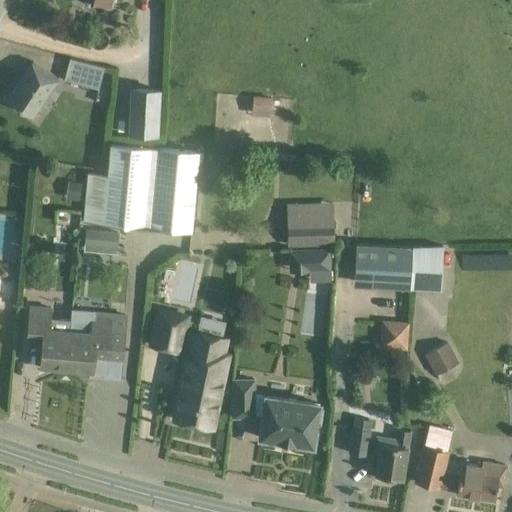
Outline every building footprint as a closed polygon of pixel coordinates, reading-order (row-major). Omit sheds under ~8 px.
[(104,66),(69,58),(64,80),(99,88),(104,66)] [(33,60),(7,98),(33,116),(59,77),(33,60)] [(130,87),(127,134),(159,135),(161,89),(130,87)] [(270,117),(272,98),(253,96),(251,115),(270,117)] [(208,232),(216,154),(152,146),(112,142),(109,174),(90,172),(85,220),(144,226),(208,232)] [(335,221),(303,223),(303,246),(335,245),(335,221)] [(117,234),(84,231),(83,246),(116,249),(117,234)] [(411,287),(413,246),(412,246),(355,243),(353,284),(411,287)] [(413,246),(411,287),(440,289),(443,245),(413,246)] [(312,249),(312,272),(332,271),(332,249),(312,249)] [(0,276),(0,307),(11,309),(16,278),(0,276)] [(68,370),(73,310),(71,310),(70,319),(50,317),(51,306),(29,304),(26,338),(43,340),(40,368),(68,370)] [(157,309),(150,344),(178,349),(184,314),(157,309)] [(126,313),(112,312),(93,310),(93,312),(73,310),(68,370),(93,372),(95,355),(122,358),(126,313)] [(406,349),(407,323),(381,321),(379,347),(406,349)] [(173,419),(212,427),(229,353),(223,352),(226,338),(193,330),(173,419)] [(448,341),(424,353),(435,373),(458,361),(448,341)] [(263,394),(255,394),(256,377),(233,377),(233,417),(253,417),(253,414),(262,416),(259,438),(313,446),(320,401),(263,391),(263,394)] [(354,416),(348,452),(366,455),(372,419),(354,416)] [(403,478),(411,430),(396,428),(394,437),(375,434),(371,454),(378,455),(375,474),(379,475),(380,479),(388,480),(390,476),(403,478)] [(459,474),(444,472),(449,450),(423,443),(414,481),(439,488),(440,488),(440,487),(457,490),(456,493),(495,499),(497,485),(503,486),(506,465),(482,461),(482,465),(461,462),(459,474)]
